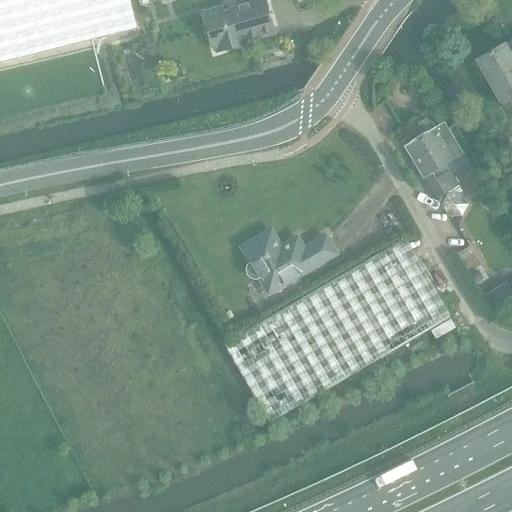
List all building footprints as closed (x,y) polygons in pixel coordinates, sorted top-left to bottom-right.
[(0,0),(0,61),(134,28),(127,0),(0,0)] [(252,34),(273,28),(265,0),(248,0),(250,4),(223,12),(222,7),(202,13),(213,50),(216,50),(216,53),(247,44),(246,41),(253,39),(252,34)] [(504,43),(477,59),(503,103),(511,97),(511,46),(510,43),(506,46),(504,43)] [(423,179),(424,178),(437,199),(458,187),(452,177),(470,167),(463,155),(444,123),(436,128),(433,123),(426,119),(418,124),(418,132),(401,142),(423,179)] [(448,193),(441,205),(448,216),(461,216),(468,205),(461,193),(448,193)] [(260,278),(269,292),(335,254),(325,238),(304,251),(297,239),(280,249),(270,232),(243,248),(251,262),(248,266),(246,270),(247,275),(251,279),(255,279),(260,278)] [(224,343),(270,422),(451,317),(404,238),(224,343)] [(476,283),(483,279),(479,271),(472,275),(476,283)] [(511,302),(511,283),(509,285),(506,282),(484,295),(493,313),(511,302)]
